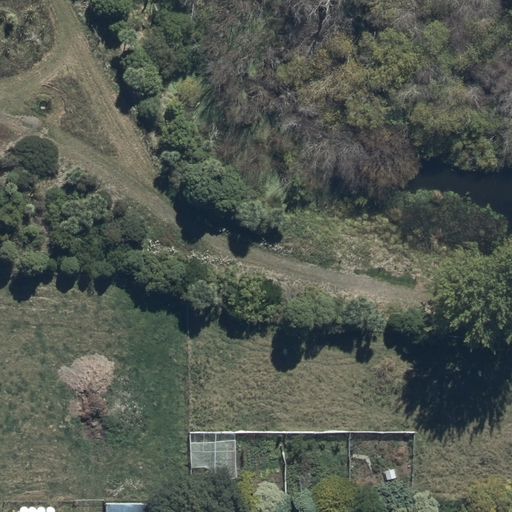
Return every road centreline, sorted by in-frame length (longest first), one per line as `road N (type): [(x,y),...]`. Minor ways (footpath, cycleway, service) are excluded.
road 1 (track): [(511,306),(405,294),(286,267),(197,230),(145,191),(133,167)]
road 2 (track): [(133,167),(136,121),(60,0)]
road 3 (track): [(0,119),(106,167),(133,167)]
